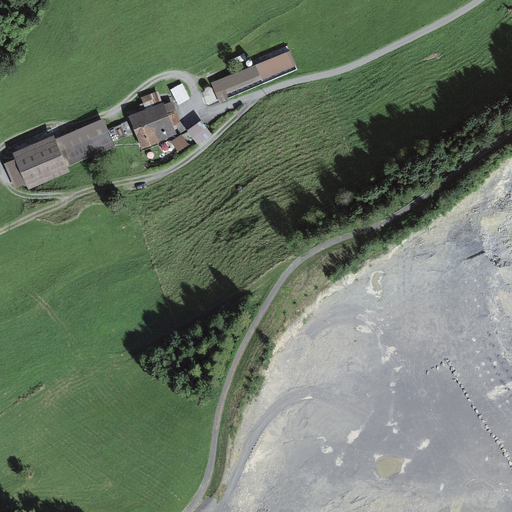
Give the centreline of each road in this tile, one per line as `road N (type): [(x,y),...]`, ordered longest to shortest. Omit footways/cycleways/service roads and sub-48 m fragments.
road 1 (track): [(185,511),(209,470),(223,387),(283,277),(307,253),(395,217),(511,133)]
road 2 (track): [(238,112),(162,174),(74,197),(0,236)]
